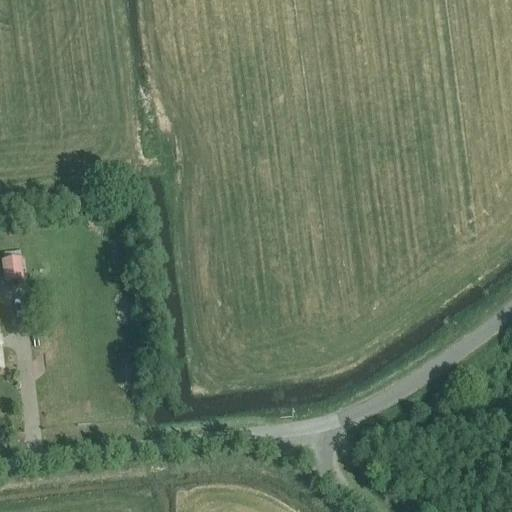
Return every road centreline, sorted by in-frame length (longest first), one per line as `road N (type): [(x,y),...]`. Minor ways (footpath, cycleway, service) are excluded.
road 1 (unclassified): [(0,469),(305,428)]
road 2 (unclassified): [(305,428),(393,395),(511,307)]
